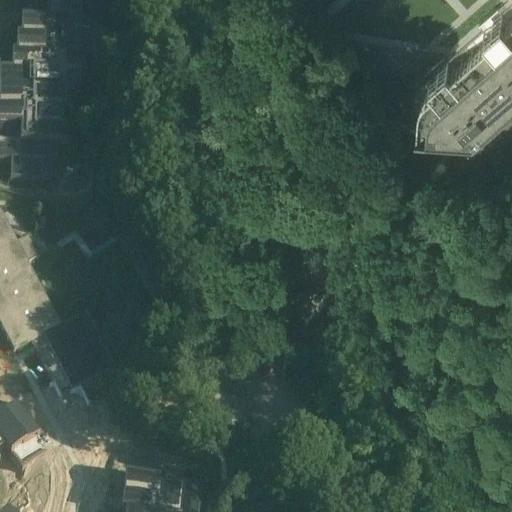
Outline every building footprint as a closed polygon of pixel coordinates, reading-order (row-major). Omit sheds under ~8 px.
[(47,0),(47,23),(20,22),(20,40),(16,40),(16,57),(11,57),(11,75),(0,74),(0,165),(10,166),(10,183),(52,184),(52,166),(56,167),(57,149),(61,149),(61,114),(66,114),(66,96),(79,97),(80,79),(85,78),(85,61),(89,61),(90,24),(81,23),(81,6),(69,6),(68,0),(47,0)] [(425,128),(425,126),(476,129),(511,98),(511,4),(503,13),(501,10),(498,7),(480,24),(484,29),(449,60),(444,55),(426,70),(431,75),(428,77),(425,80),(424,81),(422,83),(421,85),(419,87),(418,90),(417,93),(416,96),(414,102),(413,108),(412,112),(412,117),(412,121),(412,125),(412,127),(425,128)] [(0,456),(4,453),(10,460),(40,437),(15,406),(0,418),(0,456)] [(124,481),(120,511),(198,511),(201,492),(157,488),(158,484),(124,481)] [(366,511),(377,511),(374,503),(369,506),(366,511)]
